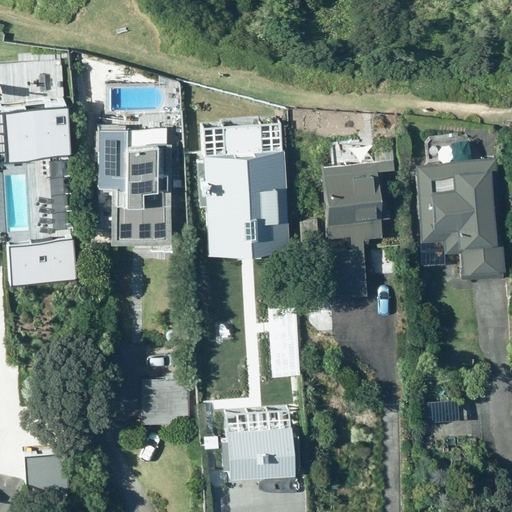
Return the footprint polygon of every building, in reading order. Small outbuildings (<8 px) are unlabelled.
[(0,104),(0,153),(62,151),(60,101),(0,104)] [(108,241),(169,241),(169,140),(167,140),(166,124),(97,124),(96,184),(108,185),(108,241)] [(462,246),(463,267),(507,264),(500,148),(451,151),(451,156),(417,158),(421,234),(444,233),(445,246),(462,246)] [(201,154),(207,252),(287,247),(281,150),(201,154)] [(327,249),(331,295),(367,292),(362,235),(383,234),(382,216),(389,216),(387,183),(383,183),(382,168),(393,167),(392,159),(318,165),(324,237),(348,235),(349,248),(327,249)] [(4,242),(7,283),(75,278),(72,237),(4,242)] [(139,376),(138,420),(188,421),(189,377),(139,376)] [(289,415),(222,419),(225,466),(292,462),(289,415)] [(64,443),(23,445),(24,473),(66,483),(64,443)]
